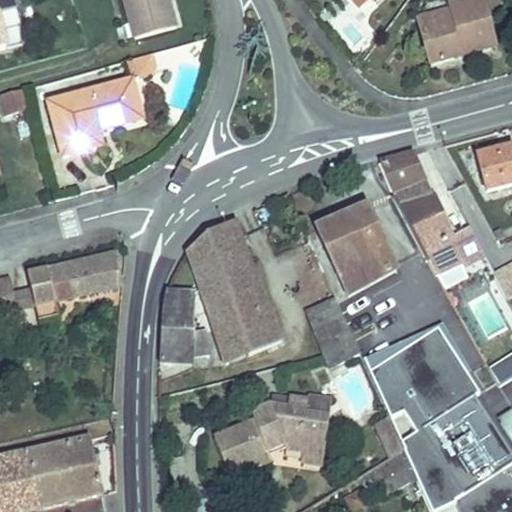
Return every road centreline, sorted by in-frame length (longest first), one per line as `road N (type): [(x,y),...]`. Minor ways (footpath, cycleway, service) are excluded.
road 1 (secondary): [(177,217),(161,242),(139,327),(138,511)]
road 2 (unknown): [(461,384),(420,264),(360,139)]
road 3 (tertiary): [(309,152),(511,101)]
road 4 (secondary): [(229,0),(231,56),(207,160),(217,189)]
road 5 (residential): [(0,240),(135,209),(177,217)]
road 6 (secondary): [(309,152),(258,0)]
